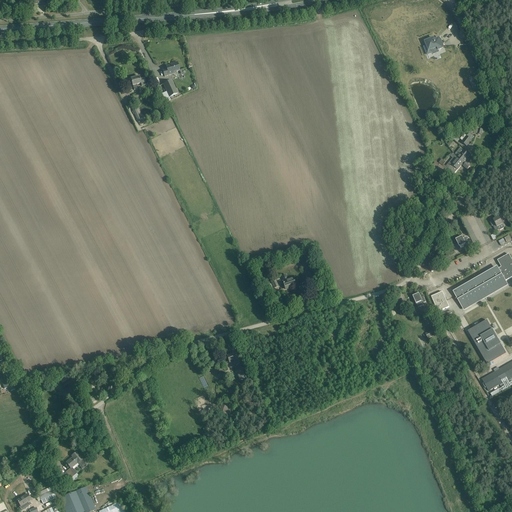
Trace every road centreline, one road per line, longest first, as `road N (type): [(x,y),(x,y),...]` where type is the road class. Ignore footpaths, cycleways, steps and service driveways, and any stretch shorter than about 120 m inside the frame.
road 1 (unclassified): [(0,483),(159,356),(392,288),(418,268),(505,126),(452,0)]
road 2 (unclassified): [(94,38),(269,19),(356,0)]
road 3 (primary): [(0,29),(200,14)]
road 4 (primary): [(200,14),(320,0)]
